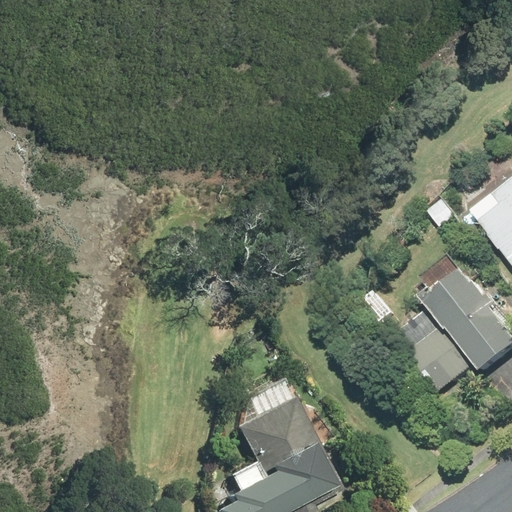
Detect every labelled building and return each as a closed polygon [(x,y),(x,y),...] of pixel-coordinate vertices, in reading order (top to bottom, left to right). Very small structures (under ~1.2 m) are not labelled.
[(511,186),(479,211),(511,255),(511,186)] [(463,219),(447,198),(430,211),(446,232),(463,219)] [(413,358),(444,397),(483,366),(491,376),(511,359),(511,320),(471,268),(427,302),(434,310),(389,345),(404,365),(413,358)] [(398,313),(378,291),(360,308),(379,330),(398,313)] [(210,505),(213,511),(285,511),(333,488),(310,444),(315,441),(293,398),(236,427),(259,472),(267,467),(270,474),(210,505)]
